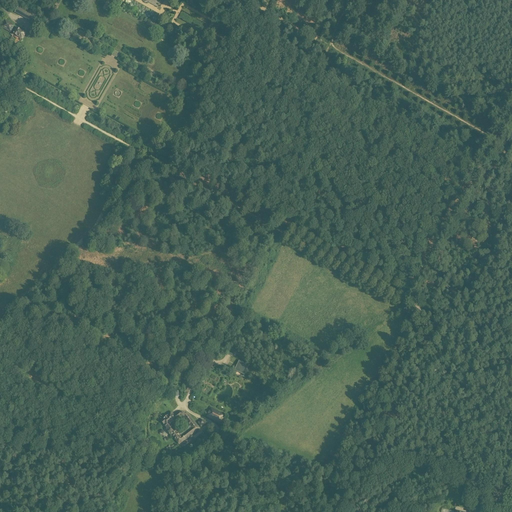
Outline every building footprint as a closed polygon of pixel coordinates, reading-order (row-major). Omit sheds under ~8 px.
[(32,23),(37,14),(20,4),(14,13),(32,23)] [(10,33),(14,26),(5,21),(1,28),(10,33)] [(22,40),(25,33),(16,28),(13,35),(22,40)] [(239,361),(235,369),(244,374),(248,365),(239,361)] [(221,422),(224,415),(211,409),(207,417),(215,421),(216,419),(221,422)] [(166,429),(171,435),(172,435),(179,444),(199,429),(187,414),(178,412),(173,416),(171,413),(161,421),(167,428),(166,429)] [(201,427),(205,424),(202,419),(197,423),(201,427)]
